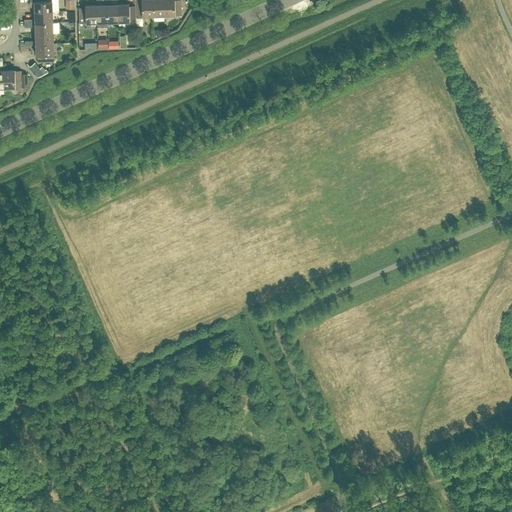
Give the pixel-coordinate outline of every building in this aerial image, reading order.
[(30,0),(30,6),(34,6),(34,12),(52,11),(51,0),(30,0)] [(74,0),(65,0),(66,9),(75,8),(74,0)] [(96,4),(97,22),(97,27),(108,27),(108,22),(107,4),(107,1),(106,0),(102,0),(103,1),(101,3),(102,4),(96,4)] [(135,0),(135,5),(136,16),(153,15),(152,0),(135,0)] [(152,0),(153,15),(164,15),(163,0),(152,0)] [(163,0),(164,15),(181,14),(180,0),(163,0)] [(107,4),(108,22),(119,21),(118,3),(107,4)] [(129,8),(129,3),(118,3),(119,21),(125,21),(125,26),(136,26),(136,16),(135,5),(135,7),(129,8)] [(79,7),(80,23),(97,22),(96,4),(85,5),(85,7),(79,7)] [(53,22),(52,11),(34,12),(35,22),(53,22)] [(35,33),(53,33),(53,22),(35,22),(35,33)] [(36,44),(53,43),(53,33),(35,33),(36,44)] [(99,48),(108,47),(108,40),(108,39),(98,39),(99,48)] [(37,61),(54,61),(53,43),(36,44),(36,55),(37,55),(37,61)] [(38,76),(47,72),(42,66),(40,68),(35,62),(29,66),(38,76)] [(15,71),(15,69),(3,69),(4,87),(17,87),(17,91),(25,91),(25,88),(28,88),(27,75),(21,75),(21,71),(15,71)]
